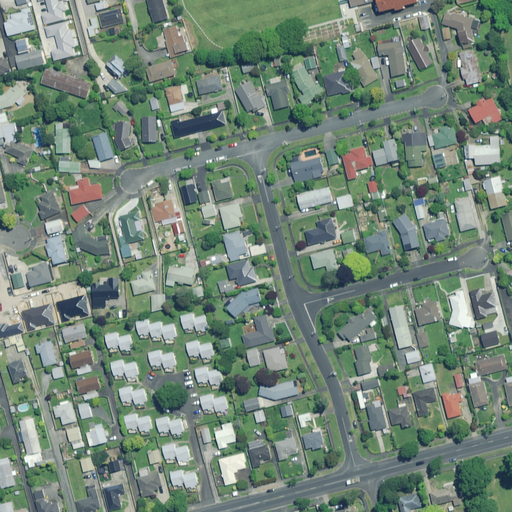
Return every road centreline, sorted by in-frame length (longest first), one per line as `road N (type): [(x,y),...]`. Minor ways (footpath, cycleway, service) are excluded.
road 1 (residential): [(253,146),(434,97)]
road 2 (residential): [(475,257),(298,306)]
road 3 (residential): [(298,306),(335,387),(356,476)]
road 4 (residential): [(253,146),(298,306)]
road 5 (secondary): [(511,435),(369,473)]
road 6 (secondary): [(356,476),(224,511)]
road 7 (residential): [(133,179),(253,146)]
